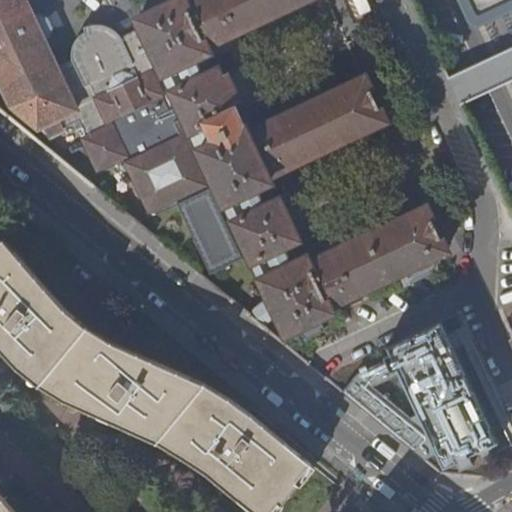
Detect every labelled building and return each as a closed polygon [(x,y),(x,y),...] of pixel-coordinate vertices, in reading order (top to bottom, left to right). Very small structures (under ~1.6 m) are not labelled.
[(46,123),(51,135),(67,128),(62,115),(77,108),(58,67),(46,40),(51,38),(54,28),(51,21),(49,16),(40,12),(33,15),(26,0),(0,0),(0,80),(11,103),(38,126),(46,123)] [(300,329),(306,340),(324,331),(319,320),(333,313),(331,308),(447,252),(427,209),(310,265),(308,260),(291,268),(283,250),(299,242),(293,230),(302,226),(297,216),(294,209),(286,213),(280,202),(264,210),(256,192),(272,184),(269,178),(386,122),(385,121),(365,79),(248,134),(233,102),(238,100),(232,85),(227,75),(222,77),(218,68),(202,76),(194,58),(208,50),(206,45),(303,0),(193,0),(187,3),(184,0),(179,0),(155,12),(139,20),(143,27),(164,72),(165,72),(180,105),(170,110),(152,72),(137,78),(135,73),(125,70),(114,74),(110,85),(112,90),(97,99),(111,124),(88,135),(85,142),(98,165),(102,166),(125,156),(150,209),(175,197),(211,274),(243,258),(238,248),(245,245),(263,281),(262,282),(271,300),(269,300),(270,302),(249,316),(264,329),(268,326),(266,324),(277,316),(277,317),(279,317),(287,335),(300,329)] [(511,0),(460,0),(469,16),(471,17),(474,17),(479,14),(506,1),(508,0),(511,0)] [(73,60),(58,67),(77,108),(62,115),(67,128),(82,121),(88,135),(111,124),(97,99),(112,90),(110,85),(114,74),(125,70),(135,73),(137,78),(152,72),(170,110),(180,105),(165,72),(164,72),(143,27),(122,37),(119,32),(116,28),(111,25),(106,24),(100,24),(95,25),(91,28),(87,32),(88,37),(82,38),(79,40),(76,44),(73,49),(72,55),(73,60)] [(207,473),(254,511),(270,511),(278,503),(281,505),(298,484),(296,482),(311,463),(281,438),(255,417),(231,399),(220,392),(206,383),(153,360),(113,342),(89,327),(77,317),(67,308),(18,253),(5,239),(0,243),(0,347),(17,368),(40,385),(62,400),(157,443),(207,473)] [(342,392),(425,460),(437,454),(444,468),(457,463),(460,470),(474,463),(471,456),(499,443),(443,324),(386,347),(391,356),(356,373),(342,392)] [(15,511),(0,494),(0,511),(15,511)]
